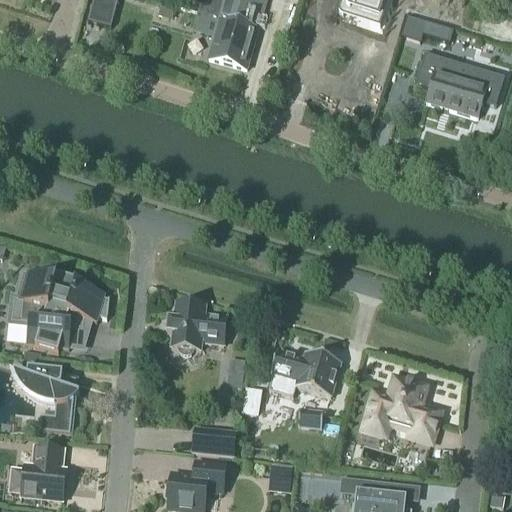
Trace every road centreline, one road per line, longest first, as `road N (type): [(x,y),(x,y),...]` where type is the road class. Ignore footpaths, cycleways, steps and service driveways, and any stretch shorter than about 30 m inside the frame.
road 1 (unclassified): [(511,333),(0,173)]
road 2 (unclassified): [(511,200),(0,42)]
road 3 (residential): [(113,511),(140,280)]
road 4 (residential): [(463,511),(479,382)]
